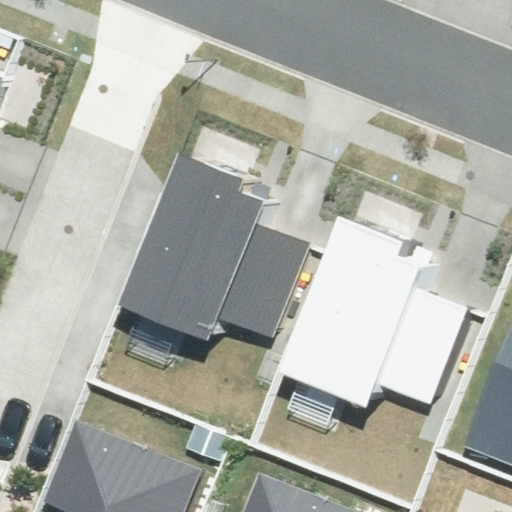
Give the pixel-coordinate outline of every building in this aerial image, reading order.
[(201,141),(142,291),(231,326),(239,306),(283,323),(319,233),(278,217),(288,193),(264,183),(270,168),(201,141)] [(369,210),(309,361),(399,396),(407,375),(451,393),(487,302),(446,286),(455,262),(432,253),(438,237),(369,210)] [(511,356),(479,440),(511,453),(511,356)] [(197,511),(219,459),(96,409),(63,490),(108,508),(106,511),(197,511)] [(400,511),(341,488),(328,482),(277,463),(258,511),(400,511)]
